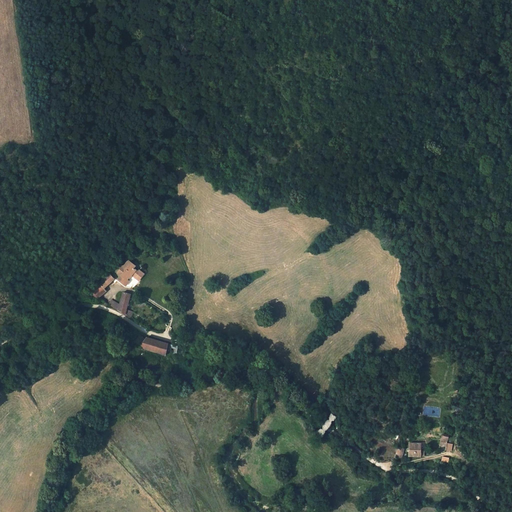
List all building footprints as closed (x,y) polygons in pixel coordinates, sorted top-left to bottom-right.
[(130,271),(136,265),(130,260),(125,265),(130,271)] [(90,293),(99,298),(102,296),(107,291),(105,288),(117,277),(119,279),(125,284),(131,279),(120,269),(122,268),(117,265),(111,272),(90,293)] [(130,271),(125,265),(122,268),(120,269),(131,279),(136,283),(139,279),(130,271)] [(136,265),(130,271),(139,279),(143,274),(146,276),(149,273),(145,270),(144,271),(136,265)] [(141,282),(146,276),(143,274),(139,279),(136,283),(139,285),(141,282)] [(131,279),(125,284),(130,289),(129,290),(132,293),(135,289),(132,287),(136,283),(131,279)] [(125,293),(121,307),(120,311),(131,318),(132,313),(128,310),(132,295),(125,293)] [(120,311),(121,307),(110,301),(108,304),(112,307),(120,311)] [(148,351),(153,352),(157,341),(148,338),(147,338),(141,346),(146,350),(148,351)] [(171,345),(159,341),(156,353),(165,356),(166,353),(171,353),(171,345)] [(43,362),(21,374),(25,382),(47,370),(43,362)] [(411,457),(426,457),(426,452),(422,452),(423,445),(412,444),(411,457)] [(397,448),(395,455),(402,457),(404,449),(397,448)]
